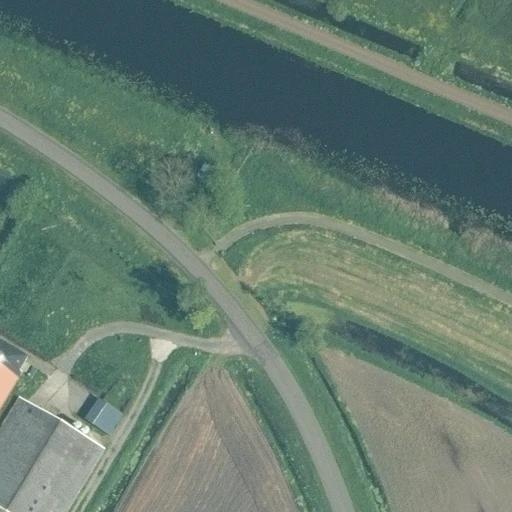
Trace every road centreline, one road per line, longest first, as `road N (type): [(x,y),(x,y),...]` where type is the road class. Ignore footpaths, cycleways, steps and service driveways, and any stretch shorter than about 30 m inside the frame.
road 1 (unclassified): [(342,511),(265,353),(201,271),(0,122)]
road 2 (track): [(228,0),(511,121)]
